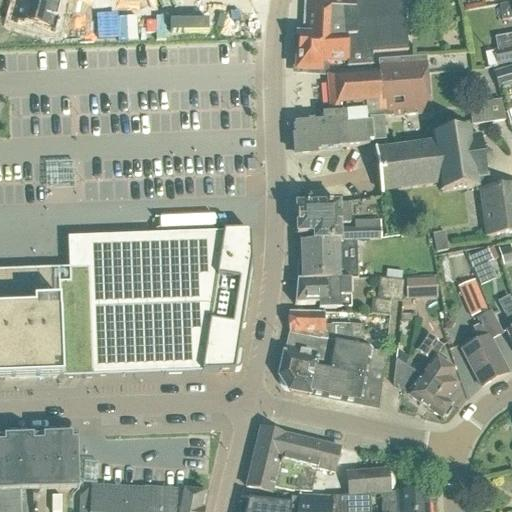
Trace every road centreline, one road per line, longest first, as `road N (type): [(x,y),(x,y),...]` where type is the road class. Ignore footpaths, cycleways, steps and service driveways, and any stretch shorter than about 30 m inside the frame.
road 1 (residential): [(0,241),(276,231)]
road 2 (unclassified): [(247,405),(0,413)]
road 3 (unclassified): [(276,231),(279,0)]
road 4 (residential): [(450,453),(247,405)]
road 5 (unclassified): [(247,405),(276,231)]
road 6 (unknown): [(121,409),(104,253)]
